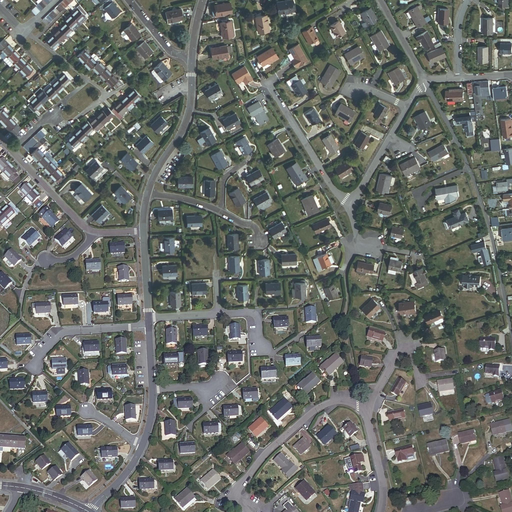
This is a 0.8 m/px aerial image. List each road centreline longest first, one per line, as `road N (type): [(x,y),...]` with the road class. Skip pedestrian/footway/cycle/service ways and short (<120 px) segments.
road 1 (residential): [(511,334),(473,176),(425,78)]
road 2 (residential): [(363,407),(333,401),(302,419),(231,496),(245,507)]
road 3 (residential): [(191,56),(190,110),(144,199)]
road 4 (residential): [(349,207),(267,83)]
road 5 (residential): [(0,10),(108,95)]
road 6 (residential): [(147,329),(58,334),(31,364)]
